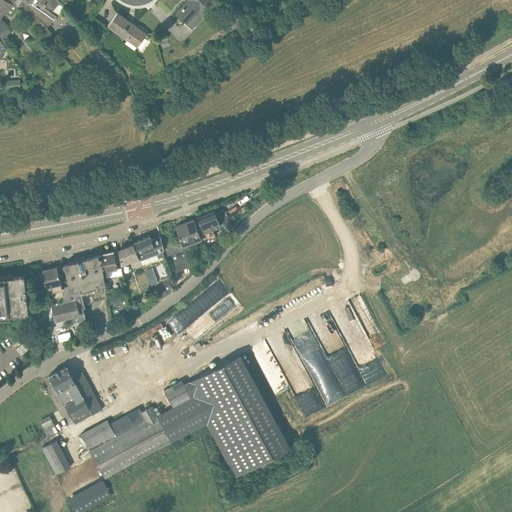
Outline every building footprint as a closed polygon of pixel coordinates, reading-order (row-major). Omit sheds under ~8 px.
[(0,0),(0,40),(1,42),(13,31),(5,23),(1,20),(13,3),(11,2),(12,0),(0,0)] [(15,5),(31,22),(35,26),(46,39),(53,33),(47,27),(55,20),(32,4),(34,0),(36,0),(53,11),(61,4),(57,0),(12,0),(16,3),(15,5)] [(213,0),(191,0),(177,15),(193,28),(201,19),(201,20),(207,13),(204,11),(214,1),(213,0)] [(137,47),(140,42),(146,34),(117,13),(108,25),(137,47)] [(6,85),(22,84),(21,77),(6,78),(6,85)] [(203,233),(199,234),(201,239),(204,246),(217,240),(212,229),(219,227),(220,225),(228,217),(221,207),(214,211),(197,218),(203,233)] [(183,245),(184,248),(187,247),(186,244),(201,239),(199,234),(193,219),(175,226),(180,238),(183,245)] [(175,241),(174,238),(171,229),(160,233),(160,237),(164,255),(184,248),(183,245),(180,238),(175,241)] [(164,256),(164,255),(160,237),(151,240),(150,237),(132,244),(138,259),(140,258),(140,260),(156,254),(158,259),(164,256)] [(121,265),(138,259),(132,244),(118,250),(114,251),(117,267),(121,266),(121,265)] [(184,248),(164,255),(164,256),(165,257),(169,255),(175,273),(176,273),(175,271),(189,265),(190,267),(194,265),(187,247),(184,248)] [(121,266),(117,267),(114,251),(100,254),(106,278),(123,274),(121,266)] [(105,301),(106,301),(104,284),(100,254),(97,255),(86,258),(75,262),(63,265),(71,294),(73,298),(80,296),(84,307),(85,307),(84,305),(105,299),(105,301)] [(160,280),(169,275),(162,262),(153,267),(160,280)] [(61,288),(56,267),(54,268),(54,267),(49,268),(49,269),(42,271),(48,294),(61,291),(64,301),(71,299),(68,287),(61,288)] [(184,277),(192,272),(189,267),(181,271),(184,277)] [(158,282),(153,268),(145,271),(151,285),(158,282)] [(0,312),(16,311),(16,312),(27,311),(26,295),(28,295),(28,290),(27,290),(28,295),(26,295),(23,275),(21,276),(21,274),(0,276),(0,312)] [(173,290),(170,284),(167,280),(161,284),(167,294),(173,290)] [(222,287),(202,298),(207,306),(230,293),(226,285),(222,287)] [(124,293),(109,297),(112,309),(127,305),(124,293)] [(51,306),(55,320),(77,314),(79,322),(86,320),(81,298),(76,299),(51,306)] [(221,305),(225,313),(240,306),(236,298),(221,305)] [(221,332),(224,340),(242,334),(239,326),(221,332)] [(51,343),(71,338),(68,328),(51,333),(51,343)] [(293,358),(293,346),(274,347),(274,359),(293,358)] [(56,390),(63,404),(70,417),(71,417),(75,425),(102,410),(98,402),(97,402),(82,372),(72,377),(66,366),(49,375),(56,390)] [(183,383),(187,389),(168,399),(173,407),(226,379),(219,366),(183,383)] [(172,444),(171,442),(152,406),(141,412),(143,415),(86,445),(89,451),(105,480),(172,444)] [(80,435),(86,445),(143,415),(141,412),(140,408),(109,425),(107,421),(80,435)] [(41,424),(47,436),(48,437),(57,433),(60,432),(56,424),(54,425),(51,420),(41,424)] [(43,446),(56,474),(72,466),(58,438),(43,446)] [(268,459),(260,464),(263,471),(272,466),(268,459)]
